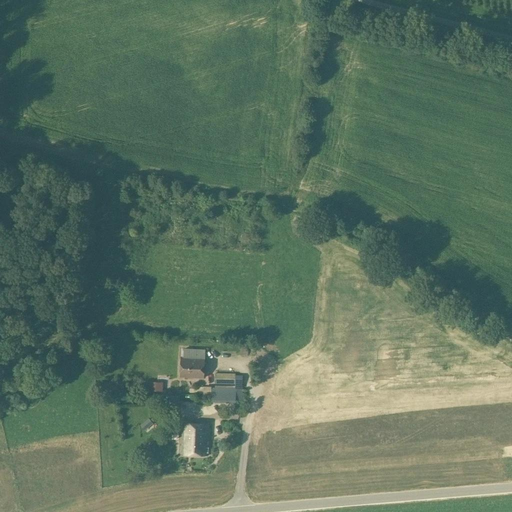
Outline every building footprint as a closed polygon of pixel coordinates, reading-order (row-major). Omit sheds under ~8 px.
[(183,347),(182,358),(180,358),(179,377),(204,378),(205,348),(183,347)] [(235,374),(215,373),(215,374),(215,384),(235,384),(235,374)] [(148,382),(148,391),(156,391),(156,382),(148,382)] [(236,402),(236,400),(246,400),(247,392),(247,389),(236,389),(212,388),(211,401),(236,402)] [(149,418),(140,425),(145,430),(153,423),(149,418)] [(208,425),(183,424),(181,455),(206,456),(208,425)]
